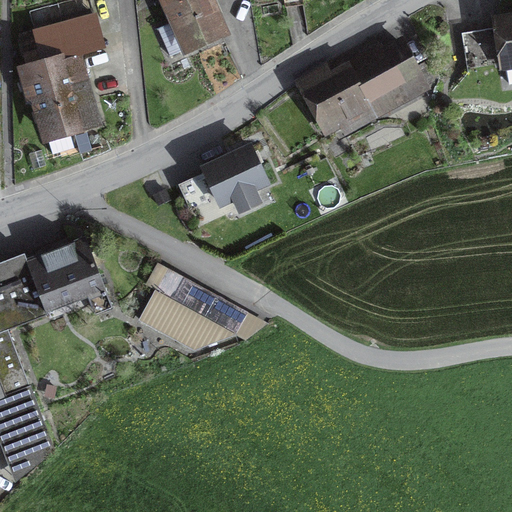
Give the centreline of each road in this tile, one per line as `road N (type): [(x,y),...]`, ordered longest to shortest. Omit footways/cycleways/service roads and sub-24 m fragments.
road 1 (unclassified): [(78,188),(320,336),(377,362),(511,351)]
road 2 (residential): [(142,162),(392,9)]
road 3 (residential): [(142,162),(129,0)]
